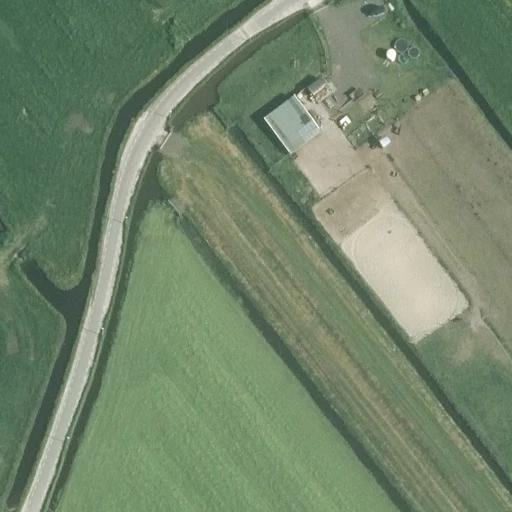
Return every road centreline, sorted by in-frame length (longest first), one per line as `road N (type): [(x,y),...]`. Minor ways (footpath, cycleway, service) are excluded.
road 1 (tertiary): [(36,511),(145,132),(198,72),(297,0)]
road 2 (track): [(145,132),(230,177),(490,511)]
